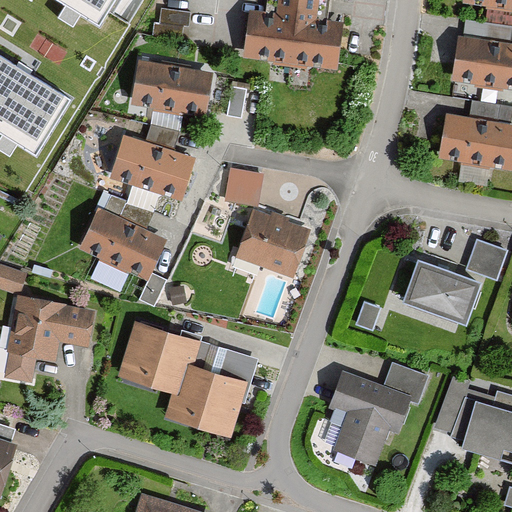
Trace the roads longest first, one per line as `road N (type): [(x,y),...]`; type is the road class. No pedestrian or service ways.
road 1 (residential): [(276,489),(283,422),(373,187)]
road 2 (residential): [(36,511),(83,431),(276,489)]
road 3 (residential): [(373,187),(402,0)]
road 4 (residential): [(222,156),(373,187)]
road 5 (residential): [(373,187),(511,211)]
